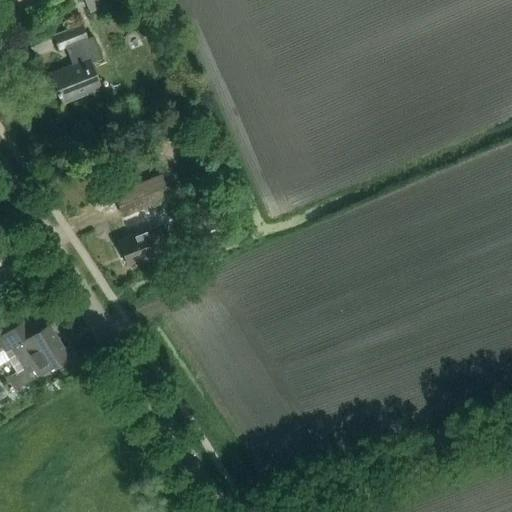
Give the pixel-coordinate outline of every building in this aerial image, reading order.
[(104,0),(92,0),(94,9),(106,7),(104,0)] [(58,51),(65,48),(72,65),(50,73),(62,103),(101,88),(89,59),(99,55),(100,59),(101,59),(93,37),(87,39),(82,24),(52,36),(58,51)] [(167,237),(162,223),(154,205),(169,198),(160,175),(114,194),(127,227),(143,221),(139,211),(141,211),(148,230),(146,231),(146,230),(117,241),(127,266),(156,254),(152,243),(167,237)] [(49,325),(30,336),(22,323),(0,336),(0,346),(16,372),(12,375),(19,387),(30,380),(23,368),(30,364),(37,375),(68,356),(49,325)] [(5,382),(0,384),(0,400),(12,394),(5,382)]
